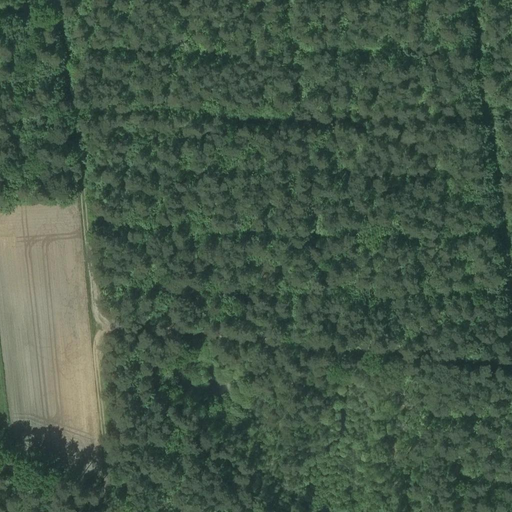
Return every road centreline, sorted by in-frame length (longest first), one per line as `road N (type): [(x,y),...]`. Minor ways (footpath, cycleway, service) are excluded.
road 1 (track): [(511,368),(92,333)]
road 2 (track): [(459,0),(511,372)]
road 3 (track): [(92,333),(59,34),(37,9),(2,0)]
road 4 (track): [(92,333),(113,507)]
